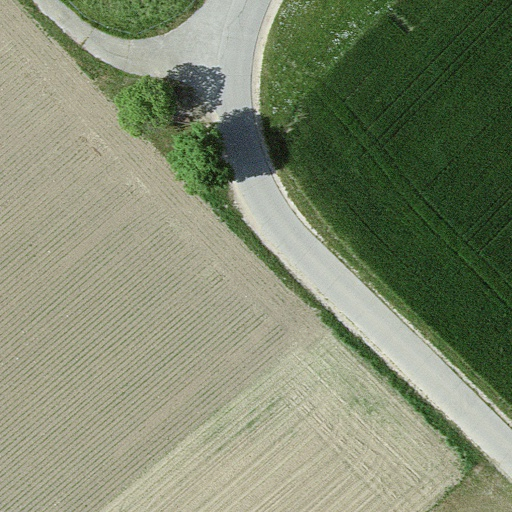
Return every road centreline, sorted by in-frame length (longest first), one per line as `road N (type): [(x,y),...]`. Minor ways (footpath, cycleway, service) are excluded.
road 1 (tertiary): [(249,0),(217,63),(233,161),(277,244),(511,471)]
road 2 (track): [(39,0),(81,43),(141,64),(217,63)]
